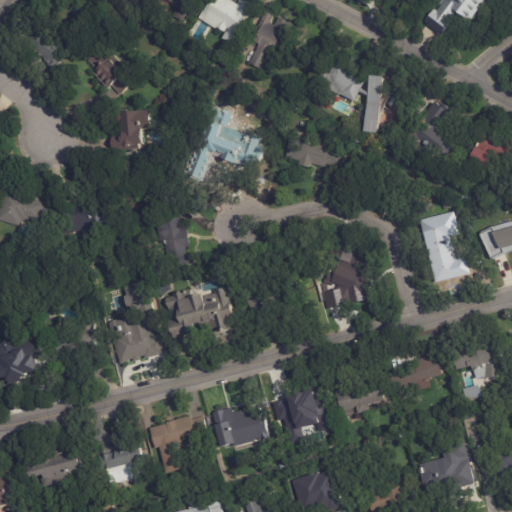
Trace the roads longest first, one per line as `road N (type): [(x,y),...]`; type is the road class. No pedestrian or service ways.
road 1 (tertiary): [(511,296),(0,428)]
road 2 (residential): [(415,324),(395,245),(377,224),(325,208),(238,223)]
road 3 (residential): [(511,104),(314,0)]
